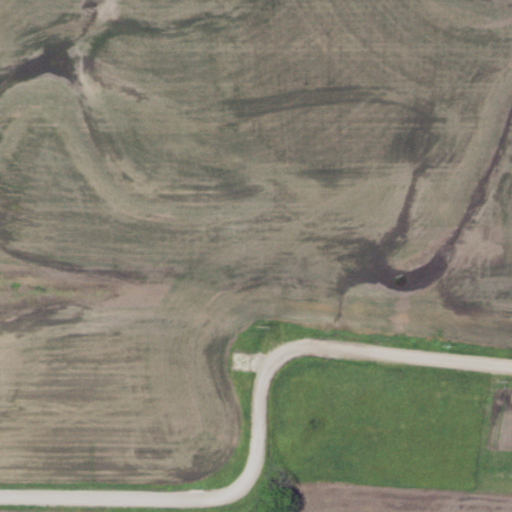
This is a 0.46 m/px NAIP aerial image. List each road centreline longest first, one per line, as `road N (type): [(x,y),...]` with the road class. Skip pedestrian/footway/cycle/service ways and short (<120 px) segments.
road 1 (residential): [(239,484),(255,450),(261,377),(296,346),(511,369)]
road 2 (residential): [(239,484),(195,502),(0,497)]
